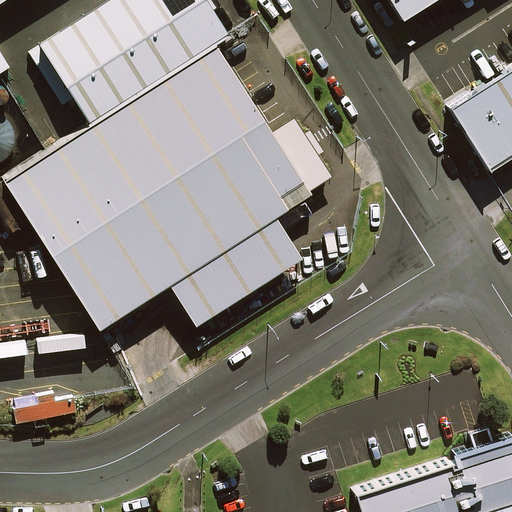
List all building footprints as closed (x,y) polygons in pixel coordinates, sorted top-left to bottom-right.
[(88,122),(213,44),(226,34),(204,0),(92,0),(34,35),(88,122)] [(436,0),(379,0),(396,25),(436,0)] [(310,190),(213,44),(88,122),(2,180),(97,326),(310,190)] [(511,52),(437,99),(477,162),(511,140),(511,52)] [(16,76),(4,83),(26,118),(34,112),(32,108),(42,102),(34,90),(28,94),(16,76)] [(12,143),(13,136),(12,129),(10,122),(6,116),(0,112),(0,111),(0,157),(4,155),(9,150),(12,143)] [(23,218),(0,181),(0,222),(4,229),(23,218)] [(74,409),(72,395),(54,398),(53,388),(34,392),(11,396),(16,420),(74,409)] [(351,511),(457,511),(511,495),(511,482),(497,435),(342,483),(351,511)]
